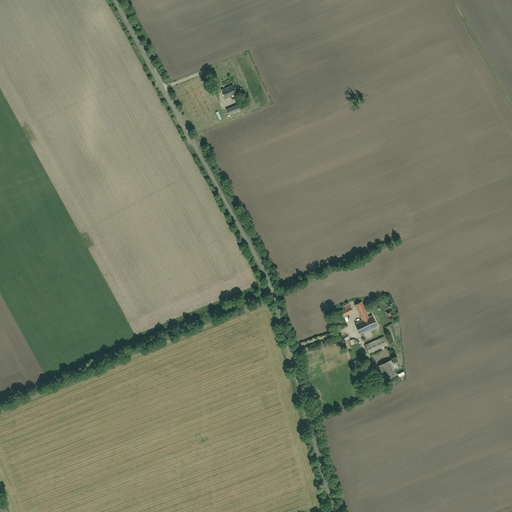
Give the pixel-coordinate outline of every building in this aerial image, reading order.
[(220,89),(225,100),(238,94),(234,83),(220,89)] [(224,109),(227,117),(240,111),(237,103),(224,109)] [(362,302),(353,306),(360,320),(354,323),(360,335),(377,327),(371,315),(369,316),(362,302)] [(337,310),(341,318),(352,313),(348,304),(337,310)] [(364,344),(369,354),(387,346),(382,335),(364,344)] [(395,379),(391,371),(397,368),(393,358),(387,360),(386,358),(376,363),(385,383),(395,379)]
